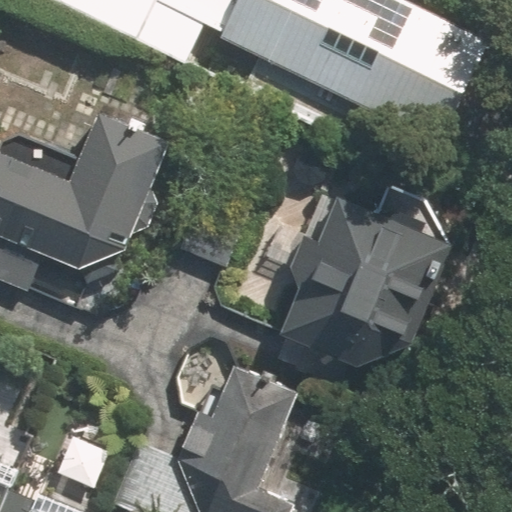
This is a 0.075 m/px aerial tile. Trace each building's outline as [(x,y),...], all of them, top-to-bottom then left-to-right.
[(159,0),(31,0),(137,49),(159,0)] [(449,30),(392,0),(250,0),(238,24),(404,113),(449,30)] [(134,248),(182,133),(101,99),(67,179),(0,150),(0,269),(25,280),(38,250),(92,273),(134,248)] [(454,236),(339,192),(321,237),(307,231),(295,263),(304,272),(280,335),(398,380),(454,236)] [(244,221),(208,203),(187,247),(223,265),(244,221)] [(255,492),(301,389),(237,361),(218,405),(204,400),(177,461),(201,511),(294,511),(295,509),(255,492)] [(0,511),(33,511),(38,502),(41,496),(0,477),(0,511)] [(62,511),(38,502),(33,511),(62,511)]
